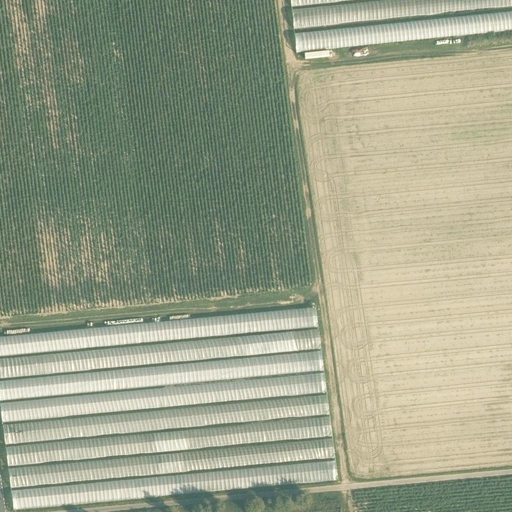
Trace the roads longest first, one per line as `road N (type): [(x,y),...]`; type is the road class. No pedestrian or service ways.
road 1 (track): [(279,0),(343,487)]
road 2 (track): [(511,472),(86,511)]
